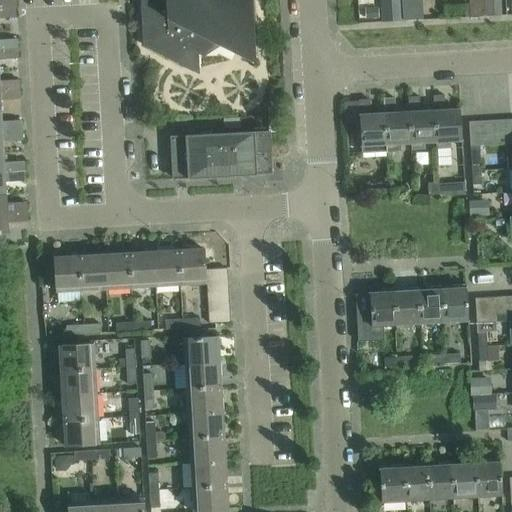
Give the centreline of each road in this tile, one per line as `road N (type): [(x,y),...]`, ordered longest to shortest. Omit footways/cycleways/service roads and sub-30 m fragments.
road 1 (residential): [(125,218),(110,16),(41,20),(52,221)]
road 2 (unclassified): [(341,511),(324,207)]
road 3 (residential): [(261,451),(249,211)]
road 4 (residential): [(316,68),(511,56)]
road 5 (unclassified): [(324,207),(316,68)]
road 6 (residential): [(125,218),(249,211)]
